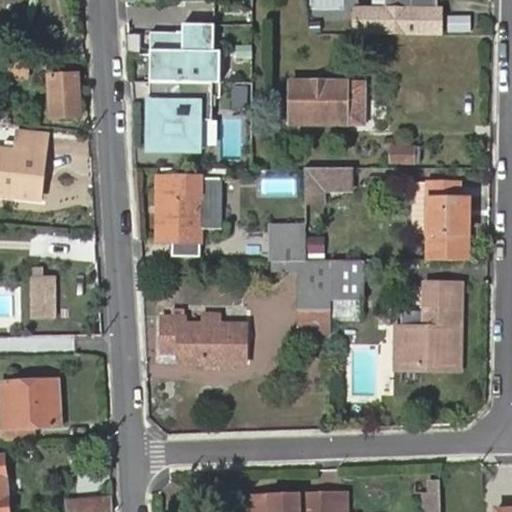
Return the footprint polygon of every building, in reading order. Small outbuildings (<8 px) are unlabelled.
[(0,0),(0,5),(34,9),(34,0),(0,0)] [(382,9),(382,30),(438,30),(438,9),(382,9)] [(216,23),(185,22),(184,29),(153,28),(151,79),(221,81),(222,50),(215,50),(216,23)] [(51,123),(52,123),(86,122),(85,110),(76,111),(75,72),(49,72),(51,123)] [(147,79),(146,94),(155,94),(155,99),(147,99),(145,144),(195,145),(196,116),(209,116),(210,81),(151,79),(147,79)] [(289,81),(289,123),(362,124),(363,81),(289,81)] [(229,117),(229,154),(245,154),(246,117),(229,117)] [(0,146),(0,191),(40,195),(46,151),(35,150),(36,130),(8,128),(5,147),(0,146)] [(304,197),(318,196),(318,183),(341,183),(341,168),(304,168),(304,197)] [(199,178),(158,177),(156,236),(197,238),(197,223),(198,188),(199,178)] [(425,234),(425,182),(412,182),(411,230),(415,234),(425,234)] [(425,234),(425,258),(465,257),(466,211),(455,212),(456,195),(456,182),(425,182),(425,234)] [(214,224),(216,189),(198,188),(197,223),(214,224)] [(466,196),(456,195),(455,212),(466,211),(466,196)] [(304,224),(268,224),(269,259),(290,260),(295,259),(303,259),(304,224)] [(269,259),(269,269),(295,269),(295,259),(290,260),(269,259)] [(295,269),(295,282),(328,282),(328,259),(303,259),(295,259),(295,269)] [(359,316),(359,259),(328,259),(328,282),(327,318),(359,316)] [(31,265),(29,314),(69,316),(71,266),(31,265)] [(328,282),(295,282),(295,321),(327,321),(327,318),(328,282)] [(419,327),(397,327),(397,365),(452,366),(454,284),(421,283),(419,327)] [(164,315),(164,351),(176,352),(176,363),(244,362),(243,324),(224,324),(224,314),(207,313),(207,324),(190,324),(190,314),(164,315)] [(295,321),(296,334),(327,334),(327,321),(295,321)] [(0,396),(8,396),(9,425),(52,423),(51,378),(0,379),(0,396)] [(0,402),(0,426),(9,425),(8,396),(0,396),(0,402)] [(439,511),(438,490),(421,490),(421,511),(439,511)] [(344,511),(344,491),(253,494),(253,511),(297,511),(297,510),(313,510),(312,511),(344,511)] [(64,500),(64,511),(101,511),(111,511),(111,497),(64,500)]
